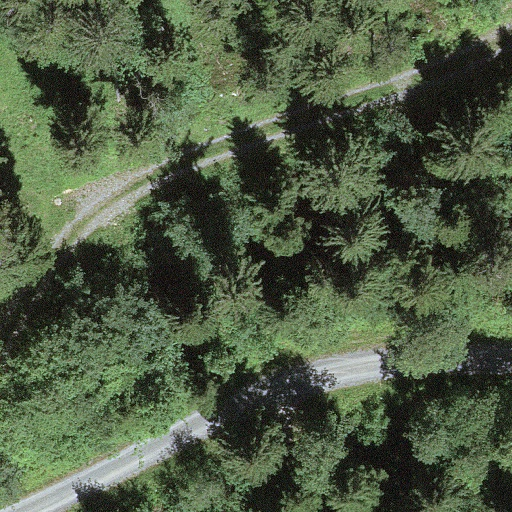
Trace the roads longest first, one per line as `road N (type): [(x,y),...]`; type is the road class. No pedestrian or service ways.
road 1 (track): [(511,34),(324,110),(219,131),(178,152),(52,263),(0,341)]
road 2 (track): [(22,511),(306,374),(404,357),(511,358)]
